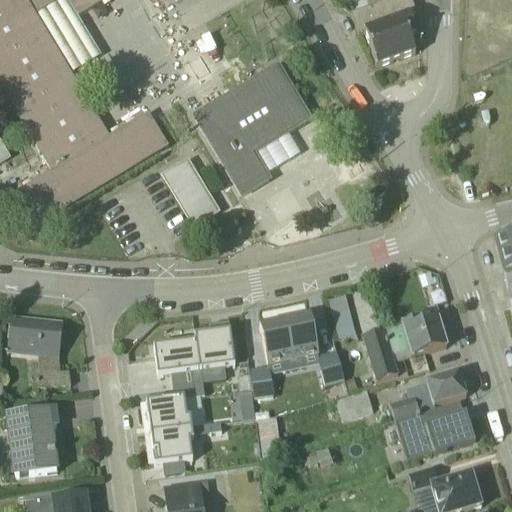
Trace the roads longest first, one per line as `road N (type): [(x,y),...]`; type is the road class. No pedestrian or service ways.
road 1 (residential): [(101,291),(181,296),(253,285),(442,234)]
road 2 (residential): [(124,511),(101,291)]
road 3 (residential): [(511,430),(442,234)]
road 4 (residential): [(388,135),(438,94),(441,0)]
road 5 (residential): [(388,135),(305,0)]
